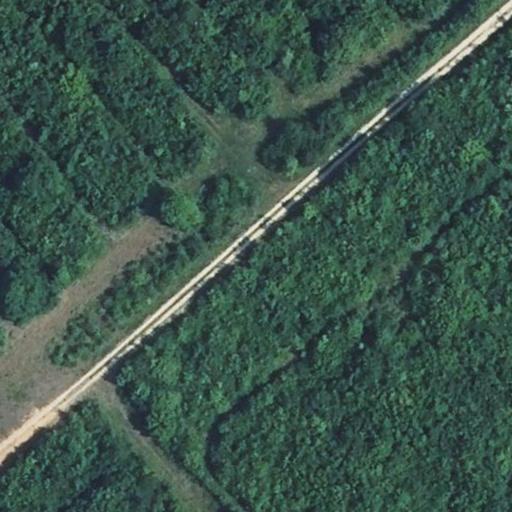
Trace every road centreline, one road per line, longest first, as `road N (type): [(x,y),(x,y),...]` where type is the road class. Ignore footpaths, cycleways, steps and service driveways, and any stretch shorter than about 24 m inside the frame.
road 1 (track): [(0,456),(281,207)]
road 2 (track): [(281,207),(511,5)]
